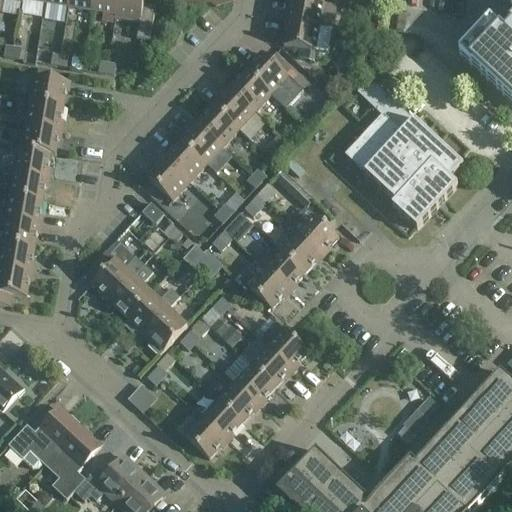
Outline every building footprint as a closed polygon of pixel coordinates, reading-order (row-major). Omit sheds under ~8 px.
[(69,9),(70,0),(45,0),(45,5),(69,9)] [(93,12),(94,0),(70,0),(69,9),(93,12)] [(116,19),(119,0),(94,0),(93,12),(115,16),(115,19),(116,19)] [(119,0),(116,19),(140,23),(137,40),(150,42),(156,7),(144,5),(145,0),(119,0)] [(324,5),(297,0),(291,0),(287,22),(334,30),(337,7),(324,5)] [(334,30),(287,22),(283,47),(329,54),(331,41),(335,42),(337,30),(334,30)] [(511,23),(508,28),(511,31),(511,39),(510,41),(490,23),(459,56),(511,104),(511,23)] [(377,50),(386,40),(377,32),(368,41),(377,50)] [(3,60),(11,61),(13,49),(5,48),(3,60)] [(21,50),(13,49),(11,61),(20,63),(21,50)] [(246,73),(271,97),(286,110),(303,92),(286,76),(291,70),(284,63),(278,69),(263,55),(246,73)] [(50,68),(59,70),(61,57),(52,56),(50,68)] [(69,59),(61,57),(59,70),(66,71),(69,59)] [(98,76),(106,78),(108,65),(100,64),(98,76)] [(116,67),(108,65),(106,78),(114,79),(116,67)] [(30,102),(64,108),(68,83),(48,80),(49,72),(38,70),(36,78),(34,78),(30,102)] [(271,97),(246,73),(229,91),(255,114),(271,97)] [(2,80),(0,98),(0,101),(26,104),(28,83),(2,80)] [(436,144),(386,98),(369,82),(357,95),(382,119),(345,158),(396,206),(392,210),(417,233),(458,189),(451,183),(463,169),(436,144)] [(255,114),(229,91),(213,108),(239,132),(249,142),(266,124),(255,114)] [(64,108),(30,102),(26,126),(60,132),(64,108)] [(239,132),(213,108),(196,126),(222,150),(239,132)] [(18,150),(56,156),(60,132),(26,126),(22,150),(18,149),(18,150)] [(222,150),(196,126),(180,144),(206,167),(217,177),(232,161),(221,151),(222,150)] [(298,144),(309,132),(303,126),(291,138),(298,144)] [(284,132),(279,137),(288,145),(292,140),(284,132)] [(274,159),(288,145),(279,137),(266,152),(274,159)] [(206,167),(180,144),(164,161),(189,185),(206,167)] [(56,156),(18,150),(14,175),(48,181),(52,156),(56,157),(56,156)] [(189,185),(164,161),(147,180),(172,203),(189,185)] [(257,172),(252,178),(261,186),(266,181),(257,172)] [(10,199),(44,204),(48,181),(14,175),(10,199)] [(289,228),(323,258),(339,240),(315,218),(314,219),(307,211),(308,210),(313,215),(319,209),(282,175),(275,182),(305,211),(289,228)] [(255,193),(261,186),(252,178),(246,184),(255,193)] [(267,187),(257,199),(266,207),(276,195),(267,187)] [(6,222),(40,228),(44,204),(10,199),(6,222)] [(253,221),(266,207),(257,199),(244,213),(253,221)] [(225,207),(219,213),(228,221),(234,216),(225,207)] [(222,228),(228,221),(219,213),(213,220),(222,228)] [(2,246),(36,252),(40,228),(6,222),(2,246)] [(162,236),(168,241),(176,232),(171,227),(162,236)] [(229,228),(224,234),(233,242),(238,237),(229,228)] [(282,254),(306,276),(323,258),(289,228),(280,238),(289,246),(282,254)] [(51,241),(66,244),(68,232),(53,230),(51,241)] [(183,238),(176,232),(168,241),(174,247),(183,238)] [(220,256),(233,242),(224,234),(211,248),(220,256)] [(0,257),(0,269),(32,275),(36,252),(2,246),(0,257)] [(92,288),(110,304),(144,267),(136,260),(125,271),(106,254),(84,279),(93,287),(92,288)] [(306,276),(282,254),(273,263),(264,255),(256,263),(290,294),(306,276)] [(198,269),(204,274),(212,265),(206,260),(198,269)] [(290,294),(256,263),(247,273),(256,281),(248,289),(273,312),(290,294)] [(218,272),(212,265),(204,274),(210,280),(218,272)] [(128,321),(151,296),(142,288),(153,276),(144,267),(110,304),(128,321)] [(32,275),(0,269),(0,307),(12,309),(14,297),(28,300),(32,275)] [(151,296),(128,321),(146,337),(169,312),(180,300),(171,292),(160,303),(151,296)] [(223,299),(219,304),(228,312),(232,307),(223,299)] [(221,320),(228,312),(219,304),(212,312),(206,320),(214,326),(220,319),(221,320)] [(250,306),(236,320),(254,338),(268,324),(250,306)] [(153,344),(149,348),(160,358),(188,329),(169,312),(146,337),(153,344)] [(229,331),(219,321),(212,330),(221,339),(229,331)] [(221,339),(220,340),(232,351),(242,340),(230,330),(229,331),(221,339)] [(268,350),(293,373),(310,355),(290,337),(285,331),(268,350)] [(191,334),(186,339),(195,348),(200,342),(191,334)] [(188,355),(195,348),(186,339),(179,347),(188,355)] [(251,367),(276,391),(293,373),(268,350),(251,367)] [(235,385),(260,408),(276,391),(251,367),(235,385)] [(154,375),(162,383),(167,378),(158,370),(154,375)] [(0,414),(2,415),(17,398),(18,399),(24,393),(15,383),(13,385),(0,372),(0,414)] [(162,383),(154,375),(147,383),(155,391),(162,383)] [(446,435),(498,484),(511,469),(511,385),(501,375),(446,435)] [(218,402),(243,426),(260,408),(235,385),(218,402)] [(202,420),(227,443),(243,426),(218,402),(202,420)] [(45,469),(81,430),(60,411),(41,431),(39,430),(34,436),(27,429),(9,449),(33,472),(38,472),(43,467),(45,469)] [(415,440),(429,425),(417,414),(404,429),(405,430),(415,440)] [(227,443),(202,420),(185,438),(210,462),(227,443)] [(81,430),(45,469),(39,475),(54,488),(52,490),(66,503),(74,494),(85,482),(78,476),(83,470),(82,469),(101,448),(81,430)] [(408,447),(415,440),(405,430),(398,438),(408,447)] [(472,511),(498,484),(446,435),(416,466),(464,511),(472,511)] [(464,511),(416,466),(410,461),(369,504),(317,454),(277,495),(294,511),(464,511)] [(74,494),(85,504),(90,499),(96,505),(103,497),(116,509),(145,478),(124,458),(107,477),(98,468),(85,482),(74,494)] [(18,466),(11,473),(23,485),(30,478),(18,466)] [(150,511),(165,497),(145,478),(116,509),(118,511),(150,511)] [(274,511),(293,511),(283,502),(274,511)]
